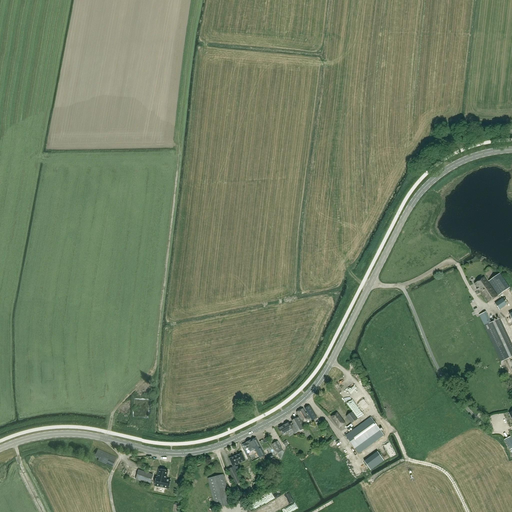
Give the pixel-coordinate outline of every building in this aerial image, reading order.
[(488,281),(498,295),(509,288),(499,274),(488,281)] [(488,303),(497,296),(484,277),(474,284),(488,303)] [(502,298),(494,303),(499,310),(506,304),(502,298)] [(479,315),(501,361),(511,356),(511,345),(499,318),(491,323),(486,312),(479,315)] [(333,383),(337,387),(346,378),(342,374),(333,383)] [(348,385),(363,408),(371,403),(355,380),(348,385)] [(243,403),(245,409),(251,407),(249,401),(243,403)] [(312,421),(317,417),(309,405),(304,408),(312,421)] [(303,423),(309,420),(303,409),(297,412),(303,423)] [(352,412),(346,416),(351,424),(357,419),(352,412)] [(339,428),(345,424),(343,420),(337,413),(331,417),(339,428)] [(282,435),(293,428),(296,433),(305,428),(299,417),(292,421),(293,423),(290,425),(288,422),(278,428),(282,435)] [(371,417),(345,436),(358,454),(384,435),(371,417)] [(263,456),(264,455),(256,438),(251,440),(250,440),(246,442),(246,443),(242,445),(245,450),(247,453),(250,452),(251,453),(256,451),(259,458),(263,456)] [(282,448),(278,441),(272,444),(277,451),(282,448)] [(116,458),(98,450),(94,457),(99,459),(98,461),(112,467),(116,458)] [(377,452),(364,461),(371,470),(384,460),(377,452)] [(242,453),(229,459),(233,466),(245,460),(242,453)] [(235,485),(241,482),(236,472),(237,471),(235,466),(228,470),(235,485)] [(156,477),(155,486),(169,488),(170,480),(166,479),(167,471),(159,469),(157,478),(156,477)] [(153,475),(138,470),(135,479),(149,484),(153,475)] [(215,508),(231,504),(223,474),(208,478),(215,508)] [(253,511),(268,511),(295,499),(291,491),(253,511)]
